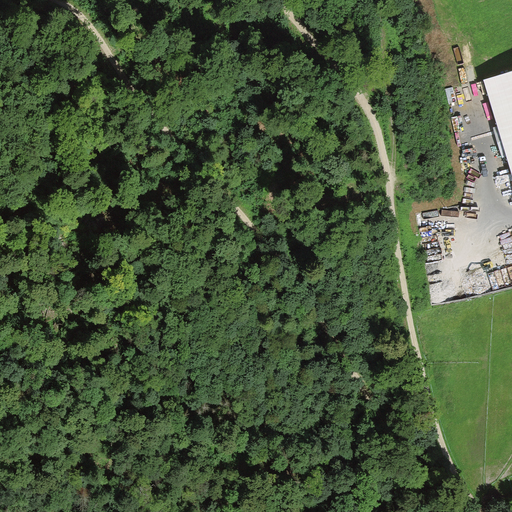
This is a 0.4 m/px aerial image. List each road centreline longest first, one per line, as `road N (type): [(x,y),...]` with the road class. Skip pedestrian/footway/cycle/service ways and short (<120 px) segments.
road 1 (track): [(56,0),(89,22),(156,118),(286,267),(397,442),(454,511)]
road 2 (track): [(482,511),(457,484),(431,412),(374,124),(360,96),(278,0)]
road 3 (track): [(389,172),(388,65),(376,0)]
